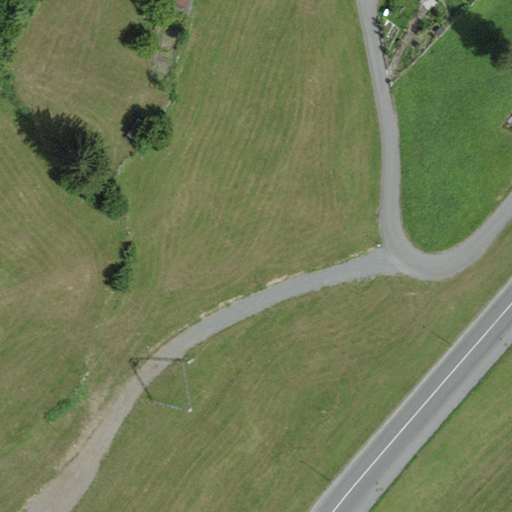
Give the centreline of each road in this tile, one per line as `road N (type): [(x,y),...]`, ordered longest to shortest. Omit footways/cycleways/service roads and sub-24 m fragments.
road 1 (residential): [(363,0),(387,119),(392,234),(401,255),(449,264),(511,201)]
road 2 (primary): [(511,300),(332,511)]
